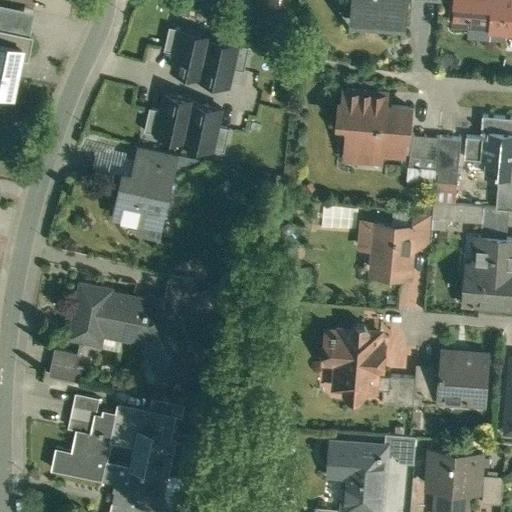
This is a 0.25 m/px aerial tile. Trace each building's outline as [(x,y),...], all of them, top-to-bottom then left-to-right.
[(356,0),(356,15),(404,19),(405,0),(356,0)] [(511,0),(455,0),(454,21),(491,24),(491,27),(511,28),(511,0)] [(0,6),(0,28),(27,33),(31,12),(0,6)] [(165,46),(174,48),(179,25),(170,23),(165,46)] [(208,36),(209,31),(179,25),(174,48),(170,70),(199,76),(208,36)] [(0,42),(16,45),(14,56),(26,58),(31,34),(27,33),(0,28),(0,42)] [(237,42),(208,36),(199,76),(198,82),(228,88),(232,65),(237,42)] [(0,42),(0,90),(8,92),(14,56),(16,45),(0,42)] [(237,42),(232,65),(243,68),(248,44),(237,42)] [(411,105),(376,102),(377,89),(347,86),(346,99),(343,99),(341,123),(356,125),(353,156),(381,158),(382,149),(404,150),(406,131),(408,132),(411,105)] [(156,132),(185,138),(193,98),(195,93),(165,87),(160,109),(156,132)] [(185,138),(184,144),(214,150),(218,127),(223,104),(193,98),(185,138)] [(156,132),(160,109),(150,107),(145,130),(156,132)] [(511,115),(484,113),(482,130),(490,131),(490,136),(468,134),(466,155),(488,157),(487,172),(500,173),(511,174),(511,168),(511,115)] [(228,128),(218,127),(214,150),(223,152),(228,128)] [(440,134),(412,131),(410,163),(421,164),(420,165),(422,165),(423,164),(438,165),(440,134)] [(462,136),(440,134),(438,165),(437,167),(459,169),(462,136)] [(177,152),(142,144),(135,173),(126,171),(116,213),(122,215),(121,219),(138,223),(139,218),(145,220),(147,213),(162,216),(177,152)] [(458,169),(436,167),(435,179),(457,181),(458,169)] [(511,168),(511,174),(500,173),(496,205),(511,206),(511,168)] [(457,181),(435,179),(433,199),(455,201),(457,181)] [(491,187),(466,186),(464,202),(484,204),(490,205),(491,187)] [(455,201),(433,199),(432,210),(432,215),(454,217),(455,201)] [(464,202),(455,201),(454,217),(483,219),(484,204),(464,202)] [(490,205),(484,204),(483,219),(482,233),(508,236),(511,206),(496,205),(490,205)] [(432,210),(414,209),(413,225),(414,225),(413,240),(431,241),(432,215),(432,210)] [(413,225),(378,221),(378,225),(376,245),(381,251),(380,263),(394,264),(398,270),(410,271),(413,240),(414,225),(413,225)] [(378,225),(371,224),(363,224),(361,244),(374,245),(376,245),(378,225)] [(482,233),(479,233),(476,262),(467,261),(464,298),(461,298),(461,300),(511,303),(511,235),(508,236),(482,233)] [(195,278),(170,273),(164,298),(169,299),(175,312),(187,306),(191,315),(208,309),(195,278)] [(110,287),(82,282),(72,335),(96,339),(98,329),(124,334),(128,315),(130,315),(134,297),(110,292),(110,287)] [(164,298),(149,295),(148,300),(136,298),(136,297),(134,297),(130,315),(128,315),(124,334),(144,337),(148,336),(165,375),(196,362),(175,312),(169,299),(164,298)] [(365,322),(357,321),(353,325),(352,329),(332,327),(330,350),(340,351),(337,382),(345,382),(345,386),(351,393),(360,394),(367,388),(367,385),(384,386),(383,400),(389,400),(392,373),(378,371),(380,355),(385,355),(386,340),(381,340),(382,331),(369,330),(369,326),(365,322)] [(78,352),(55,348),(50,373),(81,380),(84,367),(77,365),(80,352),(78,351),(78,352)] [(465,355),(464,357),(458,356),(457,354),(456,352),(455,351),(453,350),(443,349),(439,386),(450,387),(449,398),(487,401),(490,359),(477,358),(477,356),(476,354),(475,353),(473,352),(471,351),(468,352),(467,352),(466,354),(465,355)] [(434,368),(417,367),(416,375),(414,394),(415,395),(432,396),(434,368)] [(416,375),(392,373),(389,400),(414,402),(415,395),(414,394),(416,375)] [(100,397),(77,392),(75,406),(97,410),(100,397)] [(184,403),(159,397),(157,409),(157,410),(176,414),(181,416),(184,403)] [(157,409),(120,401),(117,416),(112,439),(136,445),(131,465),(157,470),(159,464),(160,464),(162,459),(160,458),(166,435),(171,436),(176,414),(157,410),(157,409)] [(97,410),(75,406),(72,416),(95,420),(97,412),(97,410)] [(92,431),(83,430),(79,451),(74,450),(69,471),(103,479),(107,460),(112,439),(117,416),(112,414),(112,411),(105,409),(103,413),(97,412),(95,420),(92,431)] [(95,420),(72,416),(70,426),(83,430),(92,431),(95,420)] [(417,434),(386,431),(384,445),(386,445),(385,454),(400,456),(399,461),(415,462),(417,434)] [(384,445),(331,441),(329,463),(348,465),(345,507),(345,509),(361,510),(381,511),(385,454),(386,445),(384,445)] [(74,450),(59,447),(54,468),(69,471),(74,450)] [(483,451),(431,447),(428,483),(439,484),(436,511),(467,511),(469,486),(480,487),(483,451)] [(131,465),(107,460),(103,479),(118,482),(114,501),(166,511),(167,511),(169,507),(164,506),(165,497),(156,496),(161,471),(131,465)] [(501,501),(503,475),(485,474),(483,500),(501,501)] [(166,511),(114,501),(111,511),(166,511)]
